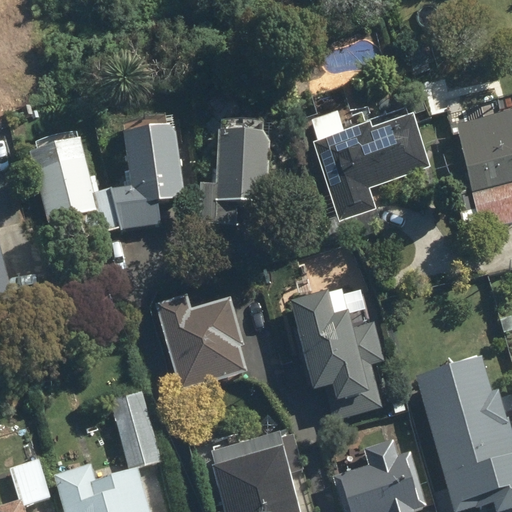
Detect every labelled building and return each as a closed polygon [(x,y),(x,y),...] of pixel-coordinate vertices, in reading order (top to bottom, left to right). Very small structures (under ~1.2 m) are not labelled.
[(315,124),(346,227),(381,216),(373,189),(439,170),(423,117),(354,137),(347,114),(315,124)] [(511,117),(464,130),(489,231),(511,225),(511,117)] [(182,119),(134,123),(139,187),(99,195),(88,137),(37,147),(51,222),(81,217),(86,240),(172,224),(168,203),(189,201),(182,119)] [(283,132),(229,127),(224,187),(206,186),(203,232),(242,235),(244,208),(276,210),(283,132)] [(7,232),(0,233),(0,310),(22,306),(7,232)] [(338,294),(300,304),(323,396),(345,390),(349,403),(357,401),(361,418),(386,412),(374,365),(390,361),(380,324),(360,329),(356,311),(343,314),(338,294)] [(239,300),(169,317),(187,394),(257,377),(239,300)] [(511,511),(511,391),(499,395),(489,359),(422,378),(459,511),(465,511),(491,505),(493,511),(511,511)] [(157,511),(148,473),(167,468),(149,396),(117,404),(135,474),(103,482),(100,469),(64,479),(72,511),(157,511)] [(306,511),(287,435),(219,453),(233,511),(306,511)] [(421,511),(433,509),(419,454),(409,457),(405,441),(373,450),(377,465),(339,476),(348,511),(421,511)] [(25,509),(12,511),(32,511),(31,507),(56,500),(45,460),(14,468),(25,509)]
